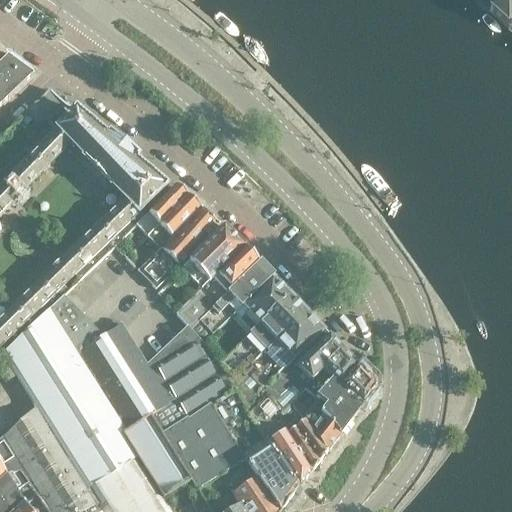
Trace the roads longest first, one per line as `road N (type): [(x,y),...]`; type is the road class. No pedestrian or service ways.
road 1 (unclassified): [(365,511),(411,465),(435,413),(437,369),(420,307),(348,202),(288,140),(119,0)]
road 2 (residential): [(380,297),(353,309),(61,61)]
road 3 (unclassified): [(97,24),(245,146),(380,297)]
road 4 (unclassified): [(380,297),(395,328),(401,386),(385,438),(339,511)]
